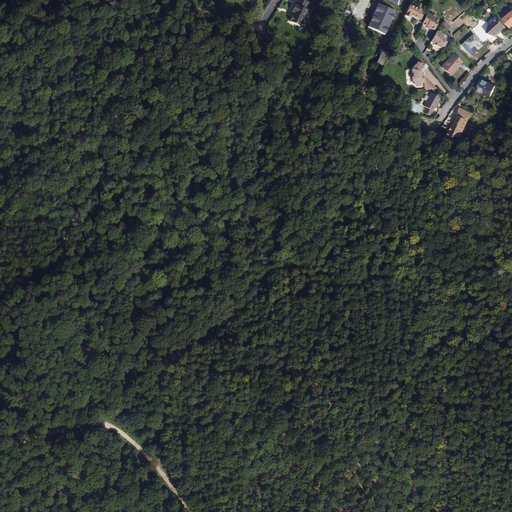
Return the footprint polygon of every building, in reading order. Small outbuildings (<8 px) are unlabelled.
[(212,9),(214,4),(207,0),(203,0),(202,3),(212,9)] [(309,0),(298,0),(297,2),(296,1),(292,9),(293,10),(292,12),(294,13),(291,19),(301,24),(309,8),(307,7),(309,0)] [(377,3),(366,26),(385,35),(395,12),(377,3)] [(410,16),(420,20),(424,12),(417,9),(409,5),(405,16),(409,18),(410,16)] [(430,28),(434,30),(438,21),(434,19),(436,15),(428,11),(422,24),(426,26),(426,28),(430,29),(430,28)] [(510,27),(511,25),(511,11),(503,19),(510,27)] [(505,26),(499,19),(491,25),(489,23),(486,33),(495,37),(498,34),(497,33),(505,26)] [(437,46),(440,48),(445,40),(441,38),(443,35),(437,31),(431,42),(434,44),(434,45),(437,47),(437,46)] [(461,45),(467,51),(478,42),(472,35),(461,45)] [(375,66),(381,68),(387,54),(381,52),(375,66)] [(454,69),(455,70),(462,63),(453,54),(441,67),(449,74),(454,69)] [(426,79),(422,76),(422,73),(425,70),(417,62),(411,70),(412,81),(414,83),(413,84),(416,87),(422,87),(422,84),(423,83),(426,79)] [(424,89),(438,89),(426,79),(423,83),(424,84),(424,89)] [(476,90),(483,93),(489,83),(481,79),(478,86),(476,90)] [(483,93),(490,97),(495,86),(489,83),(483,93)] [(423,107),(432,111),(439,98),(431,93),(423,107)] [(444,137),(454,137),(466,111),(459,108),(444,137)] [(454,137),(459,137),(471,113),(466,111),(454,137)]
